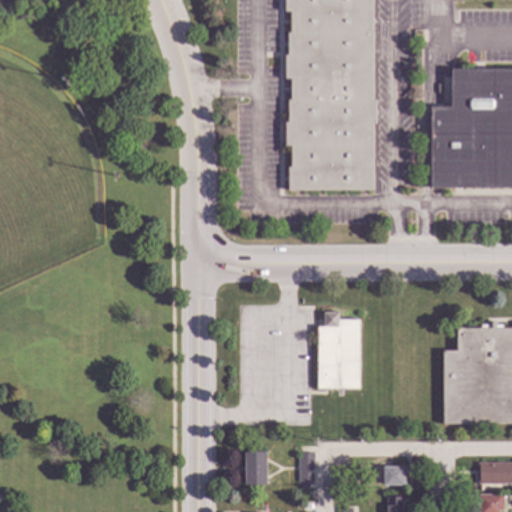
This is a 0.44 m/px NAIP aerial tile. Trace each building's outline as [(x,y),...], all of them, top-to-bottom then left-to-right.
[(371,0),(371,100),(375,100),(375,124),(372,124),(372,192),(287,192),(287,168),(290,168),(290,146),(284,146),(284,123),(287,123),(287,100),(289,100),(289,79),(284,79),(284,56),(286,56),(287,33),(289,33),(289,12),(283,12),(283,0),(371,0)] [(511,188),(430,188),(430,108),(450,108),(450,70),(511,70),(511,188)] [(337,320),(358,320),(358,390),(316,390),(316,328),(323,328),(323,314),(337,314),(337,320)] [(495,326),(502,326),(502,329),(511,329),(511,425),(442,425),(442,351),(456,351),(456,329),(479,329),(479,326),(487,326),(487,323),(495,323),(495,326)] [(265,485),(244,485),(243,453),(265,452),(265,485)] [(314,483),(298,483),(298,454),(314,454),(314,483)] [(511,485),(477,485),(477,463),(511,463),(511,485)] [(350,488),(333,488),(333,465),(349,465),(350,465),(350,488)] [(404,486),(383,486),(383,467),(389,467),(404,467),(404,486)] [(503,511),(498,511),(478,511),(478,495),(503,495),(503,511)] [(401,511),(386,511),(386,498),(401,498),(401,511)]
